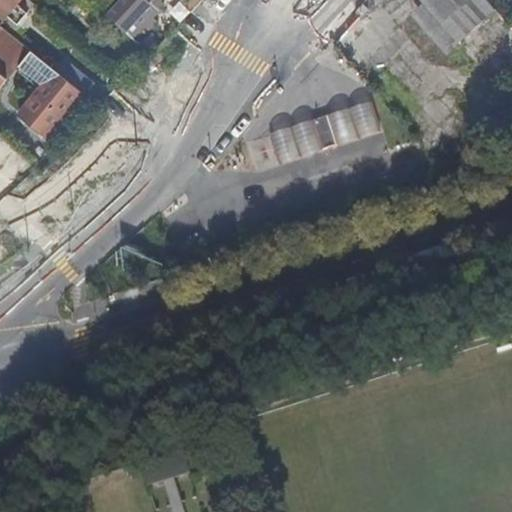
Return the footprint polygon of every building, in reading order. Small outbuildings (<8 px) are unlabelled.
[(0,0),(0,24),(20,0),(0,0)] [(117,0),(87,0),(106,16),(119,1),(117,0)] [(156,0),(120,0),(119,1),(106,16),(124,33),(150,4),(151,6),(156,0)] [(422,0),(425,2),(461,44),(497,12),(486,0),(422,0)] [(461,44),(425,2),(411,15),(448,55),(461,44)] [(150,4),(124,33),(132,41),(158,13),(151,6),(150,4)] [(0,29),(0,73),(7,79),(8,80),(19,66),(30,51),(2,27),(0,29)] [(143,62),(148,56),(141,49),(136,55),(143,62)] [(42,85),(19,116),(48,138),(82,93),(67,81),(54,70),(30,51),(19,66),(42,85)] [(82,93),(87,97),(95,88),(75,72),(67,81),(82,93)] [(327,121),(334,144),(379,130),(371,107),(327,121)] [(335,146),(334,144),(327,121),(326,118),(312,122),(313,125),(320,148),(321,151),(335,146)] [(276,162),(320,148),(313,125),(269,139),(276,162)]
